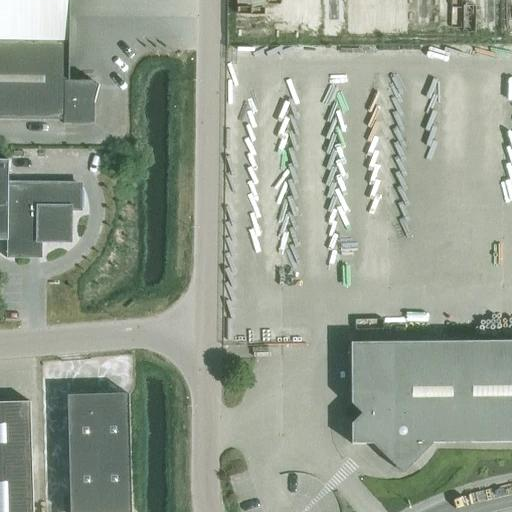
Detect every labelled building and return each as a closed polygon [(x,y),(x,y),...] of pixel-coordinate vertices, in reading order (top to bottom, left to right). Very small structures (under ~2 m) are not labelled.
[(68,81),(69,40),(69,0),(0,0),(0,119),(64,120),(63,124),(94,124),(94,103),(99,85),(87,81),(68,81)] [(0,159),(0,240),(7,241),(7,184),(8,184),(9,160),(0,159)] [(7,241),(7,258),(8,258),(8,251),(39,251),(39,241),(70,241),(70,209),(80,209),(80,185),(8,184),(7,184),(7,241)] [(511,341),(350,343),(351,404),(341,414),(351,424),(352,444),(372,444),(403,474),(432,443),(511,442),(511,341)] [(131,511),(129,398),(129,393),(67,395),(70,511),(131,511)] [(0,511),(33,511),(30,402),(0,402),(0,511)]
